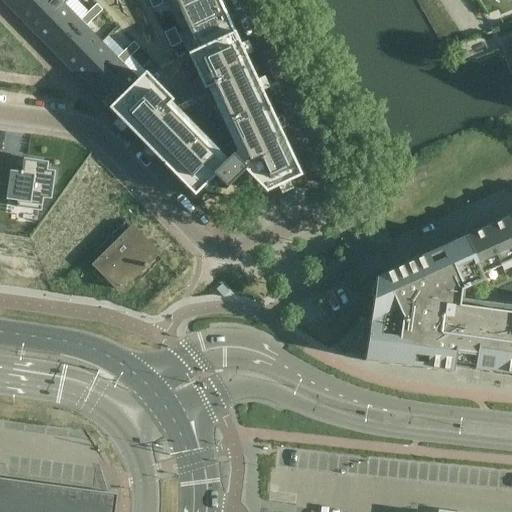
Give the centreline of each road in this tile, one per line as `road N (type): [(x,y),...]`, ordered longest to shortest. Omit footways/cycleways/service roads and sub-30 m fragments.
road 1 (residential): [(0,113),(100,130),(209,250),(238,253),(338,208)]
road 2 (secondary): [(511,421),(359,401),(246,349),(204,350),(146,384)]
road 3 (secondary): [(170,412),(254,388),(354,423),(511,443)]
road 4 (residential): [(338,208),(242,0)]
road 5 (residential): [(511,198),(364,263),(338,208)]
road 6 (primary): [(146,384),(94,350),(0,333)]
road 7 (primary): [(0,380),(76,395),(120,425)]
